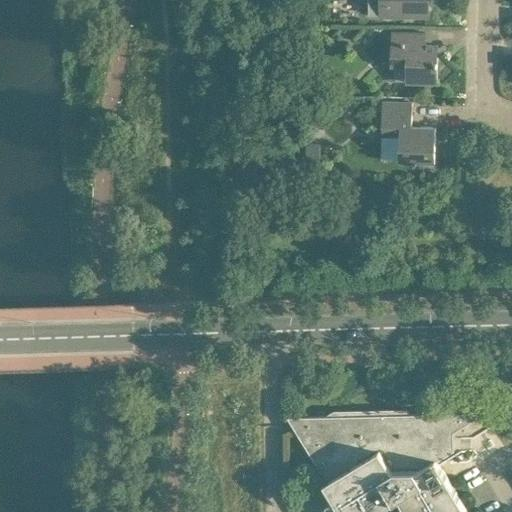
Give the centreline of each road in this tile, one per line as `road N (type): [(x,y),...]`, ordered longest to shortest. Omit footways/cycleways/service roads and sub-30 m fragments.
road 1 (tertiary): [(511,332),(134,333)]
road 2 (track): [(166,308),(162,0)]
road 3 (residential): [(511,119),(487,109),(481,92),(484,0)]
road 4 (tertiary): [(0,337),(134,333)]
